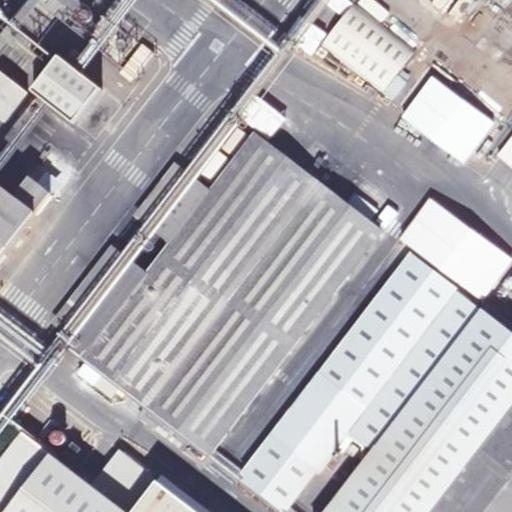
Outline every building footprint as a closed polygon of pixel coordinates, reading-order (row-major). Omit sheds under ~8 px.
[(48,0),(48,1),(65,18),(81,4),(77,0),(48,0)] [(433,0),(431,4),(459,24),(475,0),(433,0)] [(384,93),(417,50),(355,4),(323,47),(384,93)] [(0,264),(36,218),(38,215),(15,197),(0,186),(0,60),(1,59),(0,58),(0,19),(5,12),(0,7),(0,264)] [(133,82),(154,52),(140,43),(120,73),(133,82)] [(61,56),(33,92),(76,125),(103,90),(61,56)] [(0,68),(0,118),(6,124),(30,93),(0,68)] [(434,77),(404,117),(468,165),(495,124),(434,77)] [(234,155),(250,136),(240,128),(224,147),(234,155)] [(383,234),(255,135),(213,191),(171,244),(148,275),(89,351),(86,355),(214,453),(383,234)] [(511,135),(495,157),(511,170),(511,135)] [(145,224),(171,244),(213,191),(186,170),(145,224)] [(28,181),(15,197),(38,215),(36,218),(37,219),(52,200),(28,181)] [(511,261),(432,198),(399,240),(483,301),(511,262),(511,261)] [(63,331),(89,351),(148,275),(121,254),(63,331)] [(411,255),(319,375),(365,410),(382,388),(457,290),(411,255)] [(457,290),(382,388),(406,407),(482,309),(457,290)] [(374,450),(326,511),(433,511),(505,419),(511,409),(511,332),(482,309),(406,407),(374,450)] [(319,375),(242,475),(288,510),(349,431),(365,410),(319,375)] [(365,410),(349,431),(374,450),(406,407),(382,388),(365,410)] [(511,511),(511,424),(505,419),(433,511),(511,511)] [(199,511),(120,451),(93,485),(25,433),(0,465),(0,511),(199,511)] [(233,476),(242,465),(221,447),(212,457),(233,476)]
